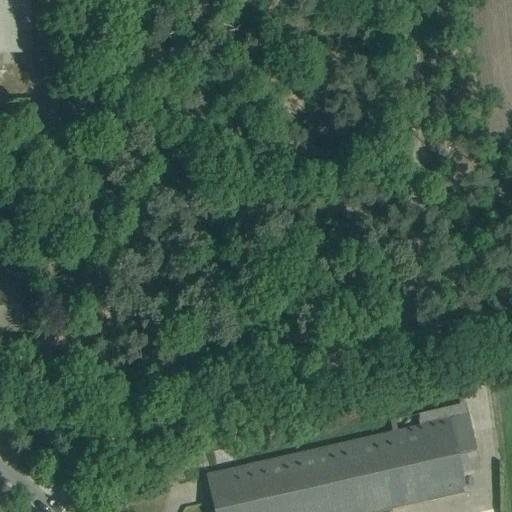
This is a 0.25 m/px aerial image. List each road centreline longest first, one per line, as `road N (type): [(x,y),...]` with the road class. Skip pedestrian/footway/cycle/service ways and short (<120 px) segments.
road 1 (track): [(49,508),(86,459),(388,343),(418,147),(410,0)]
road 2 (track): [(388,343),(511,320)]
